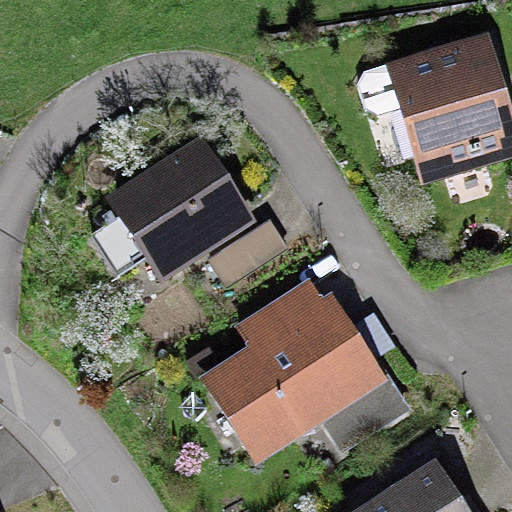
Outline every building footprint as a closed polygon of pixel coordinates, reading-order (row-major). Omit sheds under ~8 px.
[(511,148),(482,50),(396,76),(393,66),(364,75),(357,88),(364,111),(377,117),(406,109),(426,177),(511,150),(511,148)] [(197,152),(117,203),(163,275),(243,223),(197,152)] [(285,251),(268,225),(210,263),(226,289),(285,251)] [(328,318),(219,388),(258,448),(316,411),(343,451),(404,411),(377,369),(366,377),(328,318)] [(459,511),(435,473),(374,511),(459,511)]
